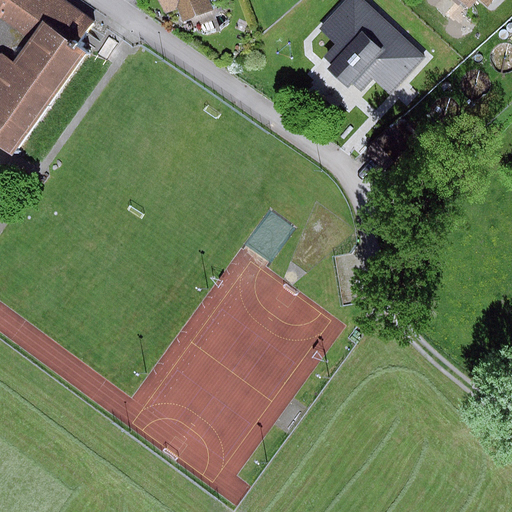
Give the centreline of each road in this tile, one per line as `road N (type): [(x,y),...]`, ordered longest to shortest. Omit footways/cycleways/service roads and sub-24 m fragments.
road 1 (residential): [(112,2),(342,163),(366,196),(390,316)]
road 2 (track): [(390,316),(511,416)]
